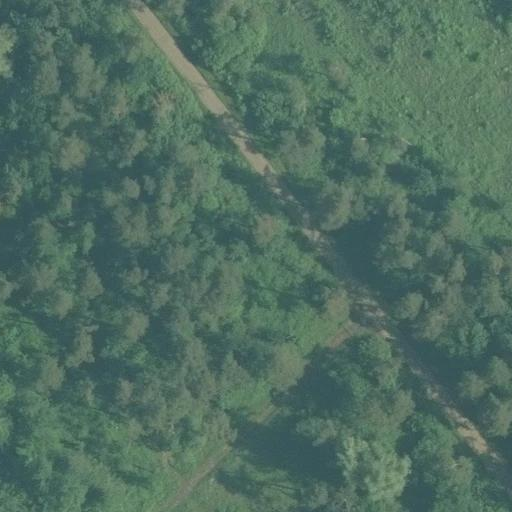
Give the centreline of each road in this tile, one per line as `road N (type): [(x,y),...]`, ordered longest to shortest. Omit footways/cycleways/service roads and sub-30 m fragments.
road 1 (unclassified): [(511,490),(130,0)]
road 2 (track): [(371,310),(163,511)]
